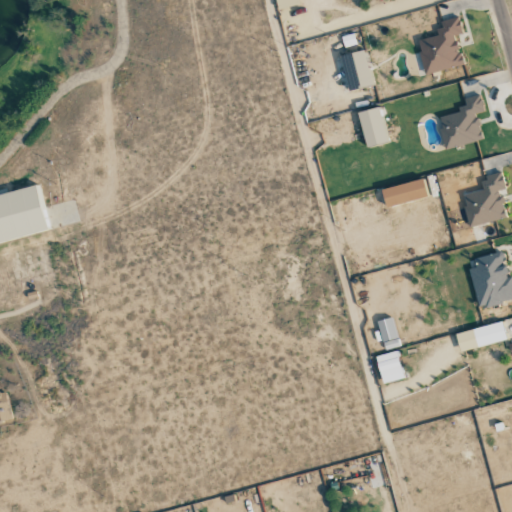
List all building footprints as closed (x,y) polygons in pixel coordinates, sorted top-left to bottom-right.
[(275,0),(278,9),(300,3),(298,0),(275,0)] [(462,65),(456,36),(463,34),(459,19),(435,24),(437,36),(417,40),(424,74),(462,65)] [(373,85),(364,50),(340,56),(349,91),(373,85)] [(446,149),(482,139),(475,114),(484,112),(480,95),(463,99),(466,108),(437,116),(446,149)] [(357,113),(367,148),(388,142),(378,107),(357,113)] [(506,218),(500,191),(505,189),(501,173),(480,178),(483,191),(461,195),(468,227),(506,218)] [(428,198),(423,180),(381,190),(386,208),(428,198)] [(0,242),(79,222),(73,200),(45,207),(39,185),(0,195),(0,242)] [(468,270),(479,309),(511,300),(511,281),(511,277),(509,277),(503,251),(474,259),(476,268),(468,270)] [(506,340),(501,321),(455,334),(460,352),(506,340)] [(382,384),(404,378),(396,351),(375,357),(382,384)] [(0,391),(0,422),(12,419),(5,391),(0,391)]
